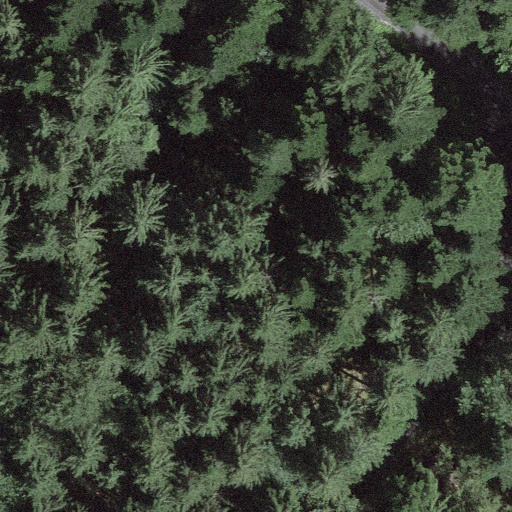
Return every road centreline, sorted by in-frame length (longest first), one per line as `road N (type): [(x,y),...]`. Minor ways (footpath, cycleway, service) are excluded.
road 1 (track): [(295,511),(397,462),(511,310)]
road 2 (track): [(511,158),(470,87),(382,0)]
